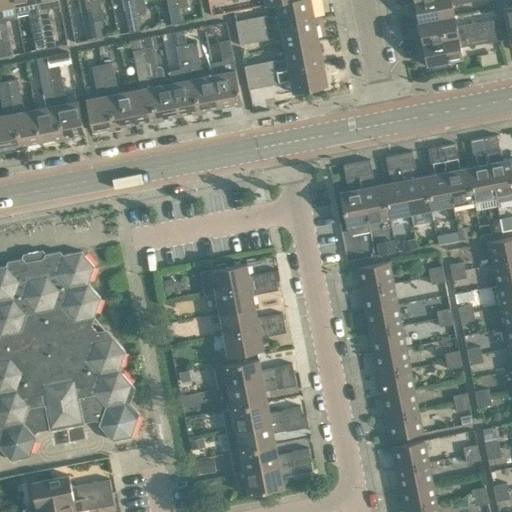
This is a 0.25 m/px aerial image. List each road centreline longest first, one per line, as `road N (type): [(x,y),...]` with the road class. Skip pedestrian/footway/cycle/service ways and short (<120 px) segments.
road 1 (residential): [(356,496),(300,205)]
road 2 (tertiary): [(0,194),(288,136)]
road 3 (residential): [(128,239),(300,205)]
road 4 (tertiary): [(390,116),(511,97)]
